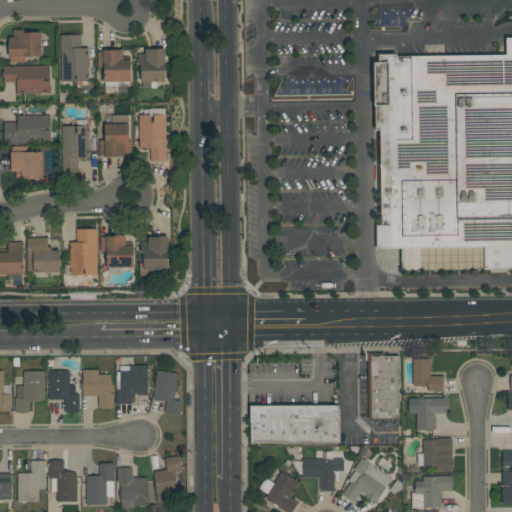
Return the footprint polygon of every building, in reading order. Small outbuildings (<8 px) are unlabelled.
[(26,57),(26,62),(10,62),(10,57),(8,57),(8,41),(9,41),(9,37),(13,37),(13,30),(24,30),(24,33),(41,33),(42,57),(26,57)] [(61,51),(60,51),(60,35),(81,35),(81,48),(88,48),(88,81),(76,81),(76,79),(73,79),(73,82),(61,82),(61,51)] [(511,268),(422,270),(422,272),(401,272),(401,249),(376,249),(376,225),(381,225),(380,130),(375,130),(374,62),(379,62),(379,54),(397,54),(397,56),(506,55),(506,38),(511,37),(511,268)] [(141,83),(141,65),(138,65),(138,54),(145,53),(145,49),(165,49),(165,53),(164,53),(165,82),(141,83)] [(123,57),(130,57),(131,70),(132,70),(132,80),(131,80),(131,82),(129,82),(129,87),(105,87),(105,82),(104,82),(104,67),(98,67),(98,52),(103,52),(103,51),(123,50),(123,57)] [(16,82),(3,83),(3,77),(3,72),(3,67),(49,66),(49,78),(42,78),(42,81),(49,81),(49,93),(17,93),(16,82)] [(166,161),(150,161),(150,148),(139,148),(138,115),(144,115),(144,109),(150,109),(150,122),(153,122),(153,115),(165,114),(166,161)] [(4,123),(17,122),(17,116),(50,115),(50,127),(43,127),(43,130),(50,130),(50,143),(4,143),(4,123)] [(112,124),(112,115),(128,115),(129,141),(131,141),(132,153),(125,153),(125,156),(120,156),(120,157),(105,157),(105,156),(99,156),(99,141),(105,141),(104,124),(112,124)] [(74,126),(74,134),(77,134),(77,120),(86,120),(86,126),(88,126),(89,159),(78,159),(78,173),(62,173),(61,126),(74,126)] [(18,179),(18,172),(11,172),(11,152),(12,152),(12,147),(26,147),(26,152),(42,152),(42,179),(18,179)] [(76,242),(76,229),(97,229),(97,244),(96,244),(97,275),(70,276),(70,275),(65,275),(65,265),(70,265),(69,242),(76,242)] [(106,237),(106,236),(114,236),(114,235),(122,235),(122,236),(125,236),(126,245),(133,245),(134,267),(120,268),(120,272),(108,272),(107,267),(106,267),(106,266),(102,267),(102,253),(100,253),(100,237),(106,237)] [(168,242),(167,242),(167,270),(158,270),(158,276),(140,276),(139,263),(144,263),(144,252),(140,252),(140,242),(148,242),(147,237),(168,237),(168,242)] [(47,238),(48,247),(51,247),(51,251),(60,251),(60,272),(27,273),(27,238),(47,238)] [(0,250),(8,250),(8,242),(23,242),(23,274),(0,274),(0,250)] [(368,419),(367,353),(384,353),(384,356),(398,356),(399,418),(368,419)] [(430,359),(430,376),(443,376),(443,391),(440,391),(440,390),(428,390),(428,385),(413,385),(413,359),(430,359)] [(132,404),(117,404),(117,390),(120,390),(120,385),(120,371),(132,371),(132,365),(147,365),(147,394),(132,394),(132,404)] [(83,370),(98,370),(98,375),(111,375),(111,393),(113,393),(113,408),(99,408),(99,396),(82,396),(83,370)] [(178,373),(174,400),(180,401),(178,415),(164,413),(166,401),(153,399),(157,370),(178,373)] [(0,371),(3,371),(3,385),(10,385),(10,394),(11,394),(11,412),(0,412),(0,371)] [(29,401),(29,413),(15,413),(15,398),(16,398),(16,386),(23,386),(23,371),(45,371),(45,401),(29,401)] [(49,371),(69,371),(69,385),(75,385),(75,394),(79,394),(79,412),(65,412),(65,399),(49,400),(49,371)] [(409,413),(409,399),(443,398),(443,397),(446,397),(446,413),(434,413),(434,430),(416,430),(416,413),(409,413)] [(251,443),(251,425),(250,425),(250,406),(338,406),(338,409),(339,409),(340,443),(251,443)] [(452,472),(449,472),(449,471),(436,471),(436,467),(432,467),(432,466),(417,466),(417,454),(423,453),(423,440),(438,439),(438,438),(452,438),(452,472)] [(511,466),(505,466),(505,467),(502,467),(502,451),(511,451),(511,466)] [(320,491),(320,477),(302,477),(302,459),(323,459),(323,452),(332,452),(332,459),(344,459),(344,471),(334,471),(334,488),(334,491),(320,491)] [(166,470),(164,458),(179,456),(183,483),(177,484),(179,499),(157,502),(153,472),(166,470)] [(386,487),(376,500),(378,501),(376,504),(360,493),(354,503),(342,494),(351,482),(354,484),(357,480),(361,475),(353,470),(362,458),(370,464),(384,475),(379,483),(386,487)] [(18,473),(31,473),(31,461),(45,461),(45,468),(47,468),(47,472),(45,472),(45,490),(39,490),(39,502),(17,502),(18,473)] [(56,502),(56,488),(50,488),(50,478),(49,478),(49,467),(48,467),(48,463),(49,463),(49,461),(64,461),(64,473),(77,473),(77,502),(56,502)] [(86,476),(99,476),(99,464),(113,464),(114,481),(113,481),(113,496),(106,496),(106,505),(86,505),(86,476)] [(134,506),(134,509),(121,509),(120,482),(117,482),(117,468),(132,468),(132,478),(148,477),(148,506),(134,506)] [(511,504),(502,504),(501,488),(509,488),(509,486),(502,486),(502,469),(507,469),(507,471),(511,471),(511,504)] [(295,480),(295,479),(298,481),(296,484),(297,485),(295,488),(294,487),(290,494),(292,495),(290,498),(298,503),(292,511),(286,511),(277,507),(277,508),(272,505),(273,503),(265,498),(267,494),(258,488),(265,478),(274,484),(281,472),(295,480)] [(0,474),(11,474),(11,500),(0,500),(0,474)] [(440,508),(424,507),(424,508),(411,508),(411,492),(415,492),(415,481),(422,481),(422,476),(438,477),(438,476),(449,476),(452,476),(452,491),(440,491),(440,508)]
